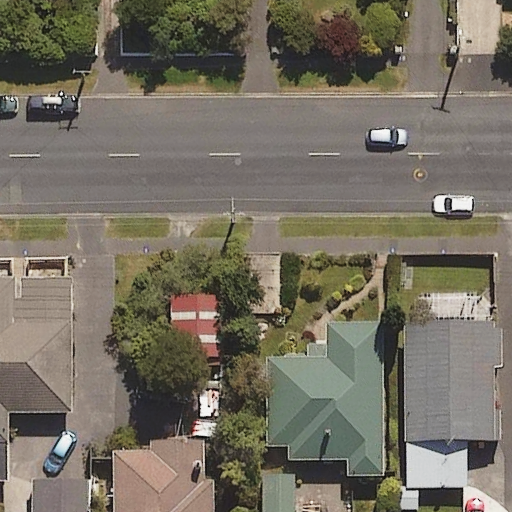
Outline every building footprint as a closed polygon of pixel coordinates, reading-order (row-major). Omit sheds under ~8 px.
[(73,287),(0,287),(0,483),(10,483),(9,416),(74,415),(73,287)] [(227,360),(225,292),(172,293),(173,362),(227,360)] [(306,349),(306,360),(268,361),(272,451),(292,450),(292,464),(349,462),(350,480),(387,478),(381,328),(331,330),(332,348),(306,349)] [(421,509),(421,489),(468,490),(469,443),(496,443),(498,330),(411,329),(409,489),(399,489),(399,509),(421,509)] [(151,457),(117,458),(117,511),(215,511),(215,489),(199,489),(199,476),(206,475),(206,446),(151,446),(151,457)] [(295,511),(296,470),(264,470),(263,511),(295,511)] [(89,511),(90,486),(37,485),(36,511),(89,511)]
